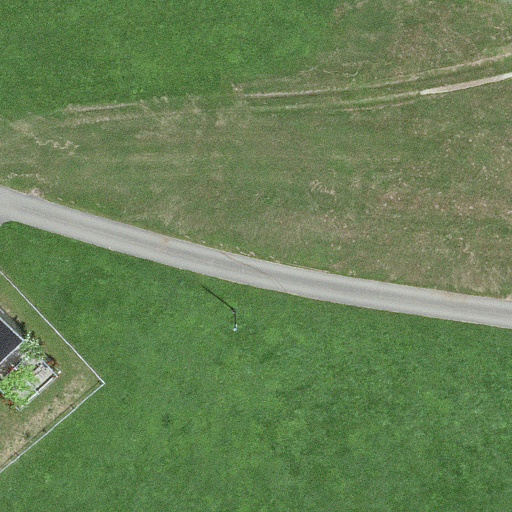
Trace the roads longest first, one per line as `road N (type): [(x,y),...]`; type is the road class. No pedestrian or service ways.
road 1 (track): [(511,27),(0,178)]
road 2 (unclassified): [(511,315),(338,292),(0,215)]
